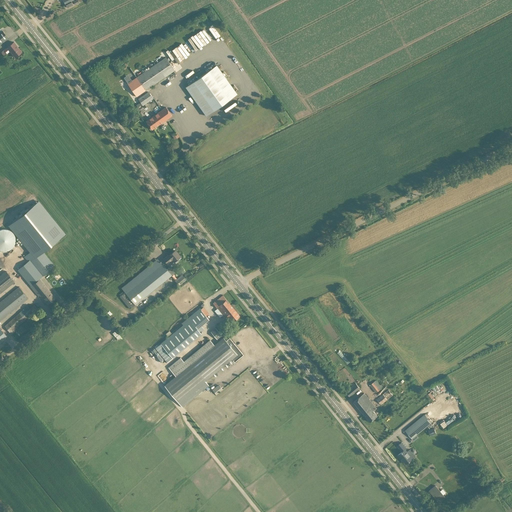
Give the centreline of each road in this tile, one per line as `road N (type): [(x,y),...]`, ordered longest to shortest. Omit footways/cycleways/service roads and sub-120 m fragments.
road 1 (unclassified): [(238,283),(511,146)]
road 2 (secondary): [(422,511),(238,283)]
road 3 (secondary): [(186,218),(10,0)]
road 4 (unclassified): [(0,360),(186,218)]
